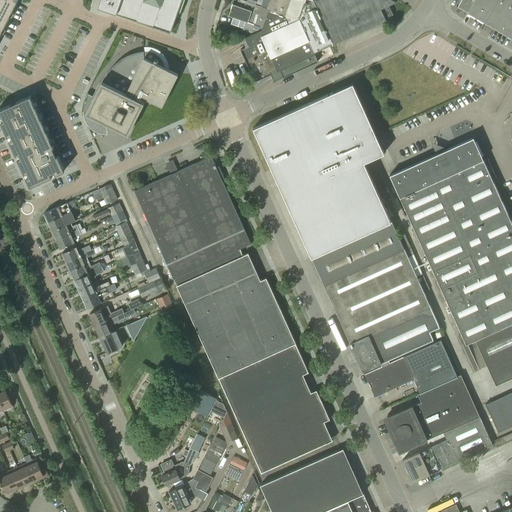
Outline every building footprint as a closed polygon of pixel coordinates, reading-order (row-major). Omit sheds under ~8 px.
[(0,0),(0,35),(2,31),(9,18),(10,15),(17,0),(0,0)] [(99,0),(97,7),(170,32),(176,16),(178,11),(180,12),(184,0),(99,0)] [(254,27),(251,35),(261,30),(265,18),(269,9),(267,8),(255,4),(247,2),(242,0),(241,0),(237,2),(239,6),(232,4),(229,15),(233,17),(231,22),(243,26),(244,24),(254,27)] [(269,0),(267,8),(269,9),(299,19),(305,3),(305,0),(269,0)] [(314,52),(333,44),(314,0),(311,0),(305,3),(299,19),(314,53),(314,52)] [(314,0),(333,44),(385,20),(385,21),(386,20),(381,9),(395,2),(396,2),(392,0),(314,0)] [(511,0),(461,0),(458,7),(468,12),(468,13),(511,38),(511,0)] [(381,9),(385,18),(393,15),(389,6),(381,9)] [(299,19),(269,9),(265,18),(261,30),(251,35),(244,38),(245,39),(245,38),(248,46),(241,49),(248,67),(249,67),(251,70),(250,71),(255,81),(271,74),(274,81),(318,62),(318,61),(314,53),(299,19)] [(82,111),(81,112),(82,112),(83,112),(85,112),(86,114),(86,117),(87,119),(88,121),(89,123),(90,124),(92,126),(93,127),(106,122),(128,133),(143,102),(140,100),(142,95),(146,97),(162,105),(177,74),(169,70),(146,58),(144,58),(144,57),(144,52),(144,51),(141,51),(139,52),(136,52),(133,53),(131,54),(128,55),(126,56),(124,57),(121,59),(119,60),(117,62),(115,63),(113,65),(111,67),(110,69),(107,72),(105,75),(102,78),(100,82),(98,85),(96,88),(94,92),(92,96),(88,93),(87,93),(86,96),(85,98),(84,99),(83,101),(83,103),(82,105),(82,108),(82,110),(82,111)] [(271,169),(311,257),(390,221),(364,162),(384,153),(375,134),(352,83),(253,128),(271,169)] [(30,95),(0,109),(0,120),(30,186),(64,170),(30,95)] [(511,377),(511,223),(473,137),(390,175),(466,344),(475,339),(496,385),(511,377)] [(134,191),(218,377),(262,471),(327,442),(318,424),(329,419),(329,418),(316,390),(305,395),(297,376),(308,372),(308,371),(266,277),(255,283),(243,255),(240,249),(251,244),(222,181),(225,180),(223,177),(221,178),(216,167),(215,164),(211,156),(178,170),(178,172),(171,175),(157,182),(156,180),(134,190),(134,191)] [(99,188),(103,196),(114,192),(110,184),(99,188)] [(114,192),(103,196),(106,204),(117,199),(114,192)] [(46,218),(48,222),(61,216),(60,214),(70,210),(75,208),(71,201),(58,207),(44,213),(44,214),(43,214),(45,218),(46,218)] [(108,209),(110,213),(112,217),(123,212),(119,202),(108,208),(108,209)] [(110,213),(108,209),(93,215),(96,220),(110,213)] [(49,226),(51,231),(71,223),(75,221),(70,210),(60,214),(61,216),(48,222),(50,226),(49,226)] [(123,212),(112,217),(114,221),(114,222),(115,223),(126,218),(123,212)] [(115,226),(120,236),(131,231),(126,221),(115,226)] [(311,258),(324,285),(404,248),(398,236),(398,235),(395,228),(391,221),(390,221),(311,257),(311,258)] [(54,235),(56,239),(69,233),(70,235),(80,230),(77,224),(72,226),(71,223),(51,231),(53,236),(54,235)] [(59,247),(60,248),(73,243),(71,239),(81,234),(80,230),(70,235),(69,233),(56,239),(58,243),(57,244),(59,248),(59,247)] [(131,231),(120,236),(124,247),(135,242),(135,241),(131,231)] [(404,233),(398,236),(404,248),(407,257),(413,254),(404,233)] [(117,261),(119,260),(127,257),(139,251),(135,242),(124,247),(118,249),(119,251),(113,254),(117,261)] [(89,245),(76,251),(75,247),(62,253),(62,254),(61,255),(63,259),(64,258),(66,262),(79,256),(79,254),(91,249),(89,245)] [(93,248),(91,249),(79,254),(79,256),(66,262),(68,266),(67,267),(68,271),(69,270),(70,271),(89,262),(87,257),(95,254),(93,248)] [(380,363),(381,366),(389,362),(388,360),(433,339),(429,331),(439,327),(423,292),(416,276),(407,257),(404,248),(324,285),(351,346),(353,345),(355,351),(354,352),(363,371),(380,363)] [(127,257),(130,265),(142,259),(139,251),(127,257)] [(142,259),(130,265),(135,275),(147,269),(142,259)] [(72,276),(74,279),(102,267),(100,262),(91,266),(89,262),(70,271),(70,272),(69,272),(71,276),(72,276)] [(104,271),(102,267),(74,279),(76,283),(75,284),(77,288),(77,287),(78,288),(97,280),(95,275),(104,271)] [(149,283),(160,278),(156,268),(144,273),(149,283)] [(422,274),(416,276),(423,292),(429,289),(422,274)] [(163,285),(160,278),(149,283),(138,288),(142,297),(158,290),(157,288),(163,285)] [(80,293),(82,297),(95,292),(96,293),(106,288),(111,286),(108,281),(99,285),(97,280),(78,288),(78,289),(77,289),(79,293),(80,293)] [(137,287),(117,295),(121,304),(141,297),(137,287)] [(82,297),(86,307),(99,302),(98,298),(108,293),(106,288),(96,293),(95,292),(82,297)] [(156,298),(161,309),(172,305),(167,294),(156,298)] [(89,314),(95,326),(123,313),(122,309),(111,314),(108,305),(89,314)] [(126,318),(123,313),(95,326),(100,338),(114,332),(111,325),(115,323),(126,318)] [(114,332),(100,338),(107,352),(113,350),(114,351),(117,351),(119,350),(120,349),(120,346),(122,346),(115,331),(114,332)] [(441,338),(389,362),(381,366),(364,374),(366,373),(377,396),(413,379),(419,393),(457,376),(441,338)] [(457,376),(419,393),(417,394),(421,402),(386,417),(393,432),(391,432),(393,438),(395,437),(402,451),(444,432),(479,416),(474,405),(464,383),(460,374),(457,376)] [(0,389),(0,401),(4,410),(7,408),(13,406),(7,394),(12,392),(9,386),(0,389)] [(201,390),(192,408),(207,415),(215,397),(201,390)] [(511,391),(486,404),(499,432),(511,425),(511,391)] [(211,408),(224,416),(230,407),(216,399),(211,408)] [(154,409),(148,405),(143,415),(149,418),(154,409)] [(493,445),(479,416),(444,432),(444,433),(445,432),(448,439),(403,459),(412,481),(493,445)] [(231,422),(220,426),(226,442),(237,438),(231,422)] [(511,438),(511,432),(503,437),(505,442),(511,438)] [(191,444),(190,448),(198,451),(199,452),(205,437),(196,433),(194,438),(191,444)] [(213,442),(224,448),(227,442),(216,436),(213,442)] [(505,442),(503,437),(493,441),(494,443),(495,446),(505,442)] [(11,441),(6,443),(9,451),(14,449),(11,441)] [(213,442),(210,447),(221,453),(224,448),(213,442)] [(207,453),(219,458),(221,453),(210,447),(207,453)] [(190,448),(184,462),(190,465),(195,461),(199,452),(198,451),(190,448)] [(321,511),(363,493),(353,471),(349,472),(339,449),(261,484),(273,511),(321,511)] [(216,464),(219,458),(207,453),(205,458),(216,464)] [(229,464),(243,471),(247,463),(233,456),(229,464)] [(42,471),(36,458),(29,462),(37,480),(49,475),(46,469),(42,471)] [(213,469),(216,464),(205,458),(202,463),(213,469)] [(29,462),(19,466),(27,485),(37,480),(29,462)] [(162,476),(161,476),(163,481),(164,480),(166,485),(188,474),(190,465),(184,462),(182,462),(173,466),(174,469),(171,471),(162,475),(162,476)] [(199,469),(210,475),(213,469),(202,463),(199,469)] [(19,466),(8,471),(17,489),(27,485),(19,466)] [(173,500),(177,509),(189,503),(187,500),(195,496),(205,501),(209,492),(207,491),(213,478),(198,470),(194,479),(198,481),(194,490),(173,500)] [(8,471),(0,474),(0,482),(1,482),(6,494),(17,489),(8,471)] [(250,478),(245,490),(254,493),(258,481),(250,478)] [(169,491),(173,500),(194,490),(198,481),(194,479),(194,480),(181,485),(169,491)] [(224,511),(226,506),(227,506),(231,497),(224,494),(219,502),(215,510),(218,511),(219,510),(224,511)]
